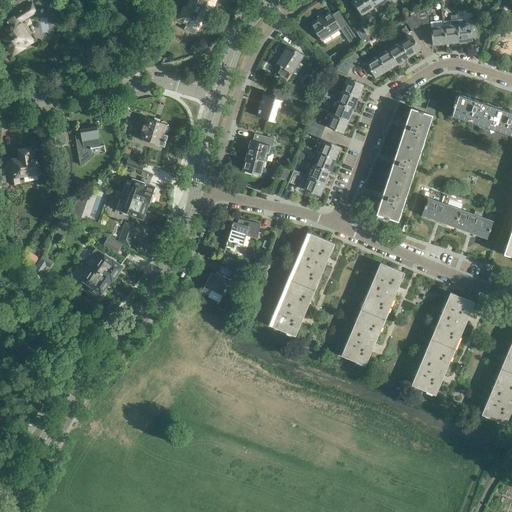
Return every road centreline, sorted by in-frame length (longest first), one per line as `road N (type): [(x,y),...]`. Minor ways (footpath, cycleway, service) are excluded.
road 1 (tertiary): [(5,511),(83,371),(163,268)]
road 2 (residential): [(337,225),(387,102),(432,69),(455,63),(511,81)]
road 3 (residential): [(0,104),(151,81),(218,97)]
road 4 (residential): [(209,193),(257,45),(302,0)]
road 5 (residential): [(337,225),(511,292)]
road 6 (residential): [(209,193),(337,225)]
